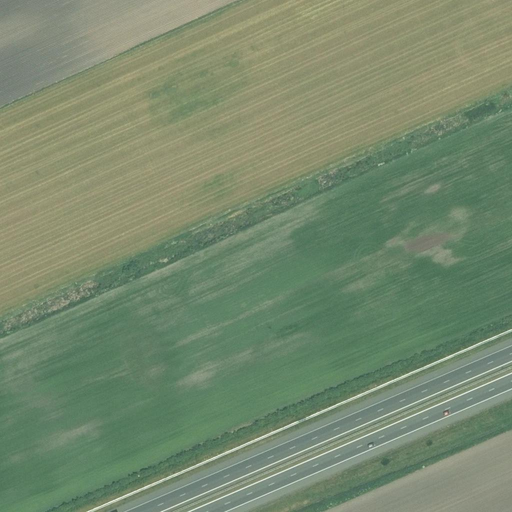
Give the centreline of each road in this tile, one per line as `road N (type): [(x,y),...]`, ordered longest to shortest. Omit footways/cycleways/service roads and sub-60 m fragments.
road 1 (motorway): [(511,354),(146,511)]
road 2 (motorway): [(209,511),(511,382)]
